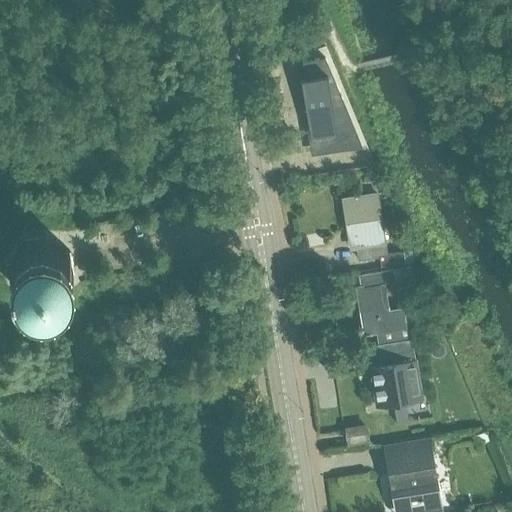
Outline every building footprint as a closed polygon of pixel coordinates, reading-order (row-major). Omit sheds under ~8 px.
[(304,61),(302,61),(305,78),(306,86),(307,85),(308,93),(303,94),(306,111),(311,140),(350,134),(351,133),(341,108),(340,109),(337,100),(343,99),(326,57),(314,59),(315,62),(305,63),(304,61)] [(377,191),(343,196),(350,247),(356,246),(358,261),(379,258),(381,268),(404,264),(402,252),(386,254),(384,242),(377,191)] [(70,272),(75,272),(71,251),(66,252),(59,243),(48,238),(47,235),(23,240),(24,243),(13,250),(12,262),(6,263),(10,285),(17,283),(25,293),(36,297),(37,303),(58,299),(57,294),(68,283),(70,272)] [(364,332),(375,330),(377,342),(412,336),(410,324),(420,322),(417,305),(388,309),(384,284),(396,282),(394,269),(359,274),(360,286),(357,286),(364,332)] [(400,361),(370,366),(376,403),(397,400),(421,396),(419,386),(413,348),(398,351),(400,361)] [(346,426),(349,441),(365,439),(363,423),(346,426)] [(383,444),(394,511),(411,511),(443,506),(430,436),(383,444)] [(473,460),(483,472),(495,462),(485,450),(473,460)]
